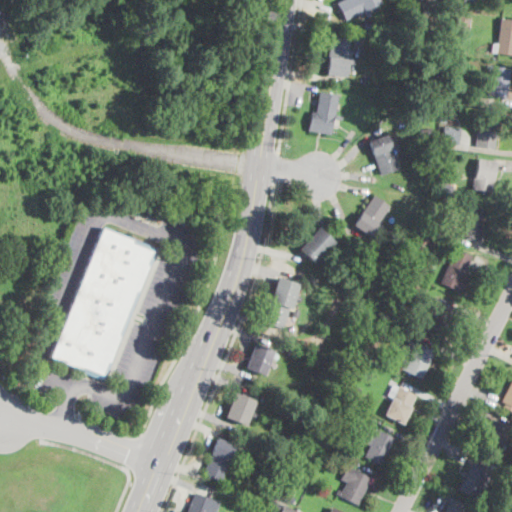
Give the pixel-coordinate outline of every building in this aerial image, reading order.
[(367,8),(369,13),(370,15),(366,17),(363,11),(345,20),(336,3),(341,0),(377,0),(379,2),(367,8)] [(468,17),(466,32),(454,31),(455,16),(468,17)] [(511,19),(511,54),(490,53),(491,43),(497,44),(500,18),(511,19)] [(371,28),(363,30),(362,24),(370,22),(371,28)] [(344,75),(344,77),(324,75),(325,74),(330,36),(349,39),(344,75)] [(504,101),(485,99),(489,66),(508,69),(504,101)] [(337,96),(330,134),(308,130),(310,111),(315,112),(318,92),(337,95),(337,96)] [(493,149),(474,147),(477,116),(496,118),(493,149)] [(433,133),(420,135),(419,128),(432,126),(433,133)] [(459,130),(458,144),(441,143),(443,126),(459,127),(459,130)] [(385,134),(388,142),(396,138),(399,147),(391,150),(398,168),(380,175),(375,162),(367,141),(385,134)] [(445,150),(445,157),(436,157),(437,149),(445,150)] [(494,166),(489,193),(471,190),(475,161),(476,159),(494,161),(494,166)] [(452,184),(450,191),(438,189),(440,181),(452,184)] [(377,223),(384,228),(382,231),(375,226),(368,236),(352,225),(372,195),(389,206),(377,223)] [(482,230),(478,241),(459,235),(466,211),(464,210),(466,205),(487,212),(482,230)] [(436,217),(433,226),(424,222),(428,214),(436,217)] [(104,380),(103,381),(78,372),(79,369),(49,357),(101,227),(156,250),(104,380)] [(317,260),(313,264),(297,249),(317,227),(333,242),(317,260)] [(427,241),(422,253),(412,249),(419,234),(429,238),(427,241)] [(467,277),(459,294),(438,284),(447,265),(455,249),(471,257),(463,275),(467,277)] [(300,297),(298,300),(292,298),(281,329),(261,322),(276,278),(297,285),(293,295),(300,297)] [(406,300),(399,314),(388,308),(395,294),(406,300)] [(456,308),(443,332),(419,319),(426,307),(429,309),(435,297),(456,308)] [(302,338),(299,344),(294,342),(296,335),(302,338)] [(416,344),(416,342),(434,352),(420,378),(400,368),(402,363),(405,365),(410,355),(402,351),(408,340),(416,344)] [(275,364),(274,368),(267,365),(263,375),(244,368),(254,344),(272,351),(267,361),(275,364)] [(295,348),(292,356),(286,353),(289,346),(295,348)] [(511,413),(498,406),(511,378),(511,413)] [(358,389),(353,398),(342,391),(347,382),(358,389)] [(409,409),(402,424),(384,415),(392,399),(386,396),(392,384),(416,396),(409,409)] [(251,410),(245,424),(225,416),(234,393),(254,401),(251,410)] [(340,413),(334,425),(323,419),(326,414),(331,417),(335,410),(340,413)] [(497,451),(479,441),(493,418),(510,428),(497,451)] [(378,430),(394,439),(380,465),(363,456),(369,445),(361,441),(367,428),(370,430),(372,427),(378,430)] [(235,461),(234,465),(227,462),(219,481),(202,474),(216,438),(234,445),(229,458),(235,461)] [(489,471),(473,500),(456,490),(472,462),(489,471)] [(362,491),(355,506),(335,495),(337,490),(341,491),(345,482),(339,479),(346,466),(369,477),(362,491)] [(293,496),(289,502),(281,497),(285,491),(293,496)] [(185,511),(193,493),(211,500),(206,511),(185,511)] [(452,498),(466,506),(463,511),(442,511),(447,503),(449,504),(452,498)] [(298,511),(299,511),(278,501),(273,511),(298,511)]
